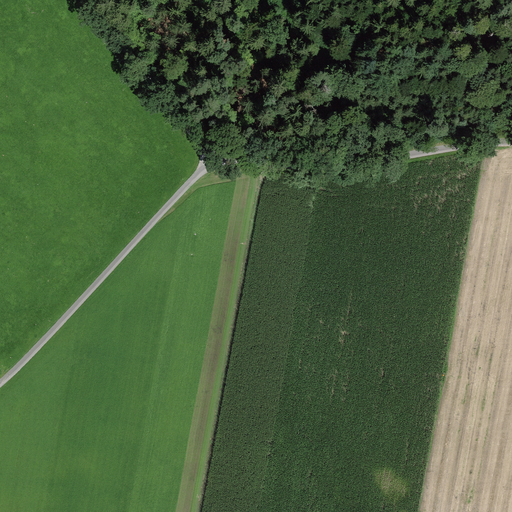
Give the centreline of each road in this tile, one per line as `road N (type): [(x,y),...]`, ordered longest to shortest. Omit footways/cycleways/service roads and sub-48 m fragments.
road 1 (unclassified): [(511,142),(306,166),(212,156),(0,384)]
road 2 (track): [(212,156),(90,0)]
